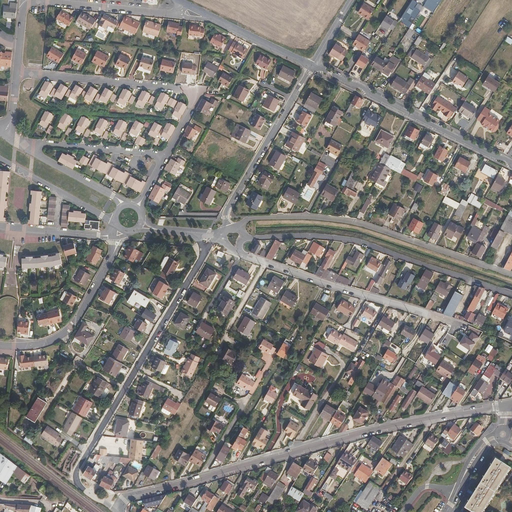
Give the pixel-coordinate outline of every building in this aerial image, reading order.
[(441,0),(427,0),(424,6),(434,12),(441,0)] [(16,4),(9,3),(9,7),(3,6),(2,17),(14,19),(16,4)] [(375,10),(364,4),(359,13),(369,19),(375,10)] [(65,14),(60,11),(55,18),(67,27),(72,18),(69,16),(68,17),(65,14)] [(91,19),(80,13),(75,21),(89,30),(95,21),(91,19)] [(117,22),(104,15),(97,26),(104,30),(106,26),(113,30),(117,22)] [(131,22),(123,19),(118,28),(134,35),(139,24),(131,21),(131,22)] [(151,25),(145,23),(142,32),(157,37),(160,26),(151,23),(151,25)] [(178,25),(167,23),(165,33),(176,35),(175,37),(179,38),(181,29),(178,28),(178,25)] [(193,27),(188,26),(187,36),(202,38),(203,31),(199,30),(199,28),(195,28),(193,28),(193,27)] [(413,35),(409,31),(405,37),(410,40),(413,35)] [(216,38),(213,35),(208,44),(219,49),(224,40),(220,37),(219,39),(216,38)] [(371,43),(359,36),(355,41),(352,46),(364,54),(371,43)] [(245,52),(231,44),(226,52),(230,54),(229,55),(240,61),(245,52)] [(348,53),(335,45),(328,56),(332,58),(333,57),(342,62),(348,53)] [(63,54),(51,47),(47,54),(47,56),(58,63),(63,54)] [(86,55),(76,50),(71,60),(77,63),(78,62),(82,64),(86,55)] [(108,57),(96,51),(91,61),(97,64),(103,67),(108,57)] [(413,58),(417,61),(422,54),(417,51),(413,58)] [(11,53),(4,52),(4,54),(1,53),(0,52),(0,67),(1,68),(3,69),(4,68),(6,68),(6,66),(7,62),(10,62),(11,53)] [(129,59),(119,54),(115,64),(121,67),(125,69),(129,59)] [(417,61),(422,64),(427,57),(422,54),(417,61)] [(269,63),(258,56),(253,65),(264,71),(269,63)] [(153,61),(141,57),(138,66),(142,67),(146,68),(145,70),(150,71),(153,61)] [(427,57),(422,64),(425,67),(430,59),(427,57)] [(371,66),(382,73),(387,66),(376,59),(371,66)] [(174,63),(161,60),(159,69),(166,71),(166,72),(172,74),(174,63)] [(382,73),(387,76),(395,64),(390,61),(387,66),(382,73)] [(191,64),(182,63),(180,74),(197,76),(199,67),(191,66),(191,64)] [(217,69),(206,63),(202,71),(207,74),(207,75),(212,78),(217,69)] [(398,66),(395,64),(387,76),(388,77),(392,71),(393,73),(398,66)] [(292,75),(280,68),(275,78),(287,85),(292,75)] [(469,78),(460,72),(453,82),(458,85),(458,84),(460,85),(463,87),(469,78)] [(231,79),(221,73),(217,82),(226,87),(231,79)] [(498,82),(487,74),(481,83),(492,91),(498,82)] [(428,81),(423,77),(417,85),(423,89),(422,91),(429,95),(436,85),(428,81)] [(398,91),(404,82),(398,79),(392,88),(398,91)] [(404,82),(398,91),(402,94),(408,85),(404,82)] [(52,86),(47,83),(46,84),(44,83),(40,91),(41,91),(38,96),(45,100),(48,94),(49,94),(52,87),(51,86),(52,86)] [(57,90),(53,96),(60,100),(67,88),(60,84),(57,90)] [(408,85),(402,94),(404,96),(410,87),(408,85)] [(75,86),(72,91),(68,97),(75,101),(82,90),(75,86)] [(90,87),(86,93),(83,99),(90,103),(97,91),(90,87)] [(245,91),(237,87),(231,99),(239,103),(243,96),(245,91)] [(101,96),(98,100),(105,104),(112,92),(105,88),(101,96)] [(130,92),(125,90),(124,91),(122,90),(118,97),(119,97),(116,102),(123,106),(126,100),(127,100),(130,94),(129,93),(130,92)] [(143,92),(142,91),(137,99),(138,99),(135,104),(142,108),(146,102),(150,96),(149,95),(149,94),(144,91),(143,92)] [(402,94),(398,91),(395,95),(394,97),(399,100),(400,97),(402,94)] [(323,99),(311,92),(306,102),(317,108),(323,99)] [(167,95),(162,93),(161,94),(160,93),(156,100),(156,101),(154,106),(160,109),(164,104),(168,97),(166,97),(167,95)] [(363,100),(355,96),(351,103),(353,104),(359,107),(363,100)] [(455,107),(438,96),(432,106),(437,109),(438,107),(446,112),(445,114),(449,117),(455,107)] [(276,101),(267,97),(261,108),(273,114),(277,108),(275,107),(273,106),(276,101)] [(216,103),(210,100),(208,104),(201,100),(195,110),(204,115),(209,105),(214,107),(216,103)] [(184,105),(179,102),(178,103),(177,102),(173,110),(171,115),(177,119),(181,113),(182,113),(185,107),(183,106),(184,105)] [(317,108),(306,102),(304,106),(315,112),(317,108)] [(477,110),(465,103),(459,111),(471,119),(477,110)] [(342,112),(333,107),(326,120),(334,125),(342,112)] [(371,112),(367,110),(362,120),(365,122),(364,123),(375,129),(381,118),(377,116),(376,116),(370,113),(371,112)] [(486,132),(494,120),(488,116),(489,114),(484,110),(476,122),(481,126),(480,127),(483,129),(483,130),(486,132)] [(312,116),(303,111),(298,121),(306,126),(312,116)] [(52,115),(47,112),(46,113),(45,112),(41,119),(38,124),(45,128),(49,122),(49,123),(53,116),(51,116),(52,115)] [(70,118),(65,115),(64,116),(63,115),(59,122),(59,123),(56,128),(63,132),(66,126),(67,126),(71,119),(69,119),(70,118)] [(263,120),(254,115),(248,126),(257,131),(263,120)] [(88,120),(83,118),(83,119),(81,118),(77,125),(74,130),(81,134),(85,128),(86,129),(89,122),(87,121),(88,120)] [(106,122),(101,120),(101,121),(99,120),(95,127),(96,127),(93,132),(99,136),(103,130),(104,130),(107,125),(106,124),(106,122)] [(494,120),(486,132),(487,132),(488,132),(491,134),(494,134),(497,129),(497,126),(499,123),(494,120)] [(120,122),(118,121),(114,128),(114,129),(112,134),(118,138),(122,132),(126,125),(125,125),(125,124),(121,121),(120,122)] [(142,125),(135,121),(128,133),(135,137),(142,125)] [(160,126),(153,123),(147,134),(153,138),(150,144),(154,146),(157,139),(154,137),(160,126)] [(172,126),(167,124),(167,125),(165,124),(161,131),(162,132),(159,137),(165,141),(169,135),(170,135),(173,128),(172,127),(172,126)] [(239,127),(236,125),(230,138),(232,139),(239,127)] [(192,129),(186,126),(184,130),(185,130),(182,136),(191,141),(196,132),(198,133),(200,130),(193,126),(192,129)] [(419,131),(410,126),(405,135),(414,140),(419,131)] [(249,132),(239,127),(232,139),(243,145),(249,132)] [(391,136),(392,134),(386,130),(384,132),(381,130),(375,140),(385,146),(391,136)] [(305,138),(294,132),(286,147),(297,153),(305,138)] [(391,136),(385,146),(388,148),(393,137),(395,135),(392,134),(391,136)] [(433,138),(425,134),(420,143),(428,147),(433,138)] [(331,141),(329,143),(341,150),(343,147),(331,141)] [(341,150),(329,143),(326,149),(334,153),(333,154),(337,157),(341,150)] [(448,150),(440,146),(434,157),(442,161),(448,150)] [(287,156),(277,150),(270,163),(280,169),(287,156)] [(64,166),(69,157),(65,155),(64,157),(60,155),(56,162),(64,166)] [(95,170),(100,162),(94,159),(95,157),(92,155),(87,165),(95,170)] [(387,160),(386,161),(397,167),(401,161),(390,155),(387,160)] [(87,160),(81,156),(77,163),(84,167),(87,160)] [(69,157),(64,166),(71,170),(75,162),(71,160),(71,158),(69,157)] [(470,162),(460,157),(455,167),(465,172),(470,162)] [(375,182),(384,165),(386,161),(387,160),(382,158),(379,163),(374,172),(372,171),(368,178),(375,182)] [(183,162),(177,159),(175,163),(170,160),(167,165),(164,171),(173,176),(179,165),(181,166),(183,162)] [(95,170),(104,174),(109,164),(105,162),(104,164),(100,162),(95,170)] [(112,179),(117,171),(111,168),(112,166),(109,164),(104,174),(112,179)] [(497,171),(485,164),(482,171),(493,178),(497,171)] [(384,165),(375,182),(383,186),(386,181),(383,180),(386,174),(390,168),(384,165)] [(275,177),(264,170),(259,178),(261,179),(259,183),(268,189),(275,177)] [(121,184),(126,173),(123,171),(122,173),(117,171),(112,179),(121,184)] [(438,175),(429,171),(424,181),(433,185),(438,175)] [(0,172),(0,180),(6,181),(7,177),(8,177),(9,173),(4,173),(1,172),(0,172)] [(320,175),(315,172),(307,187),(311,190),(320,175)] [(121,184),(129,188),(134,180),(129,177),(130,175),(126,173),(121,184)] [(358,181),(348,176),(343,186),(344,187),(341,193),(348,197),(349,195),(354,197),(356,193),(355,193),(356,191),(353,189),(358,181)] [(505,180),(497,176),(491,187),(499,191),(505,180)] [(218,179),(214,187),(225,193),(229,185),(218,179)] [(139,183),(134,180),(129,188),(138,193),(144,183),(140,181),(139,183)] [(422,186),(416,183),(413,189),(419,193),(422,186)] [(169,189),(162,185),(160,188),(154,185),(147,199),(156,204),(164,191),(167,192),(169,189)] [(336,192),(325,186),(320,196),(331,202),(336,192)] [(215,193),(206,188),(199,202),(208,206),(215,193)] [(190,196),(177,189),(171,198),(184,206),(190,196)] [(299,197),(287,190),(282,200),(293,207),(299,197)] [(31,199),(40,200),(41,192),(38,192),(34,191),(30,191),(30,195),(32,195),(31,199)] [(263,197),(254,191),(247,203),(256,209),(263,197)] [(443,201),(457,208),(460,203),(445,196),(443,201)] [(497,205),(485,198),(484,201),(495,208),(497,205)] [(29,203),(29,207),(39,208),(40,200),(31,199),(31,203),(29,203)] [(367,204),(364,202),(358,212),(362,214),(367,204)] [(460,203),(457,208),(454,214),(460,217),(466,206),(460,203)] [(404,209),(393,204),(388,214),(399,220),(404,209)] [(30,211),(30,216),(39,217),(39,208),(29,207),(28,211),(30,211)] [(67,221),(76,222),(77,212),(73,211),(73,213),(68,213),(68,216),(67,220),(67,221)] [(81,212),(77,212),(76,222),(84,223),(85,215),(80,214),(81,212)] [(38,225),(39,217),(30,216),(30,220),(28,220),(27,224),(38,225)] [(511,216),(503,231),(511,235),(511,216)] [(422,223),(412,217),(407,227),(418,232),(422,223)] [(91,229),(93,230),(97,223),(96,222),(89,222),(89,226),(84,225),(83,229),(89,229),(89,230),(91,230),(91,229)] [(442,226),(434,222),(428,235),(437,239),(440,234),(438,233),(442,226)] [(458,226),(450,222),(447,227),(443,234),(451,238),(453,235),(458,238),(463,228),(458,225),(458,226)] [(482,231),(476,242),(478,242),(473,252),(481,256),(486,247),(481,244),(490,227),(486,225),(482,231)] [(476,242),(482,231),(474,226),(468,237),(476,242)] [(495,238),(498,233),(500,230),(495,227),(491,235),(495,238)] [(498,233),(495,238),(495,239),(491,245),(496,248),(503,235),(498,233)] [(280,243),(275,240),(270,251),(266,257),(272,259),(280,243)] [(257,243),(255,242),(252,247),(253,248),(251,252),(257,254),(261,245),(257,243)] [(324,248),(313,242),(309,251),(320,256),(322,251),(323,249),(324,248)] [(76,253),(74,244),(63,246),(66,256),(76,253)] [(139,250),(129,245),(123,256),(132,261),(139,250)] [(102,250),(94,246),(88,256),(89,256),(88,260),(96,264),(100,257),(99,256),(100,254),(102,250)] [(270,251),(264,248),(261,255),(266,257),(270,251)] [(301,265),(302,263),(306,255),(295,249),(290,259),(301,265)] [(336,253),(329,249),(325,257),(327,258),(321,268),(320,268),(316,275),(335,281),(338,275),(331,272),(330,273),(326,271),(336,253)] [(511,251),(503,267),(510,270),(511,265),(511,251)] [(306,255),(302,263),(307,265),(313,254),(308,252),(306,255)] [(362,256),(356,252),(353,258),(349,255),(346,261),(355,267),(362,256)] [(52,256),(54,266),(62,265),(60,254),(58,254),(58,256),(52,256)] [(38,268),(46,267),(44,256),(43,256),(43,257),(37,258),(38,268)] [(44,256),(46,267),(54,266),(52,256),(46,257),(46,256),(44,256)] [(178,262),(167,256),(165,257),(158,269),(170,275),(173,270),(174,267),(175,268),(178,262)] [(31,257),(29,257),(30,268),(38,268),(37,258),(32,258),(31,257)] [(377,262),(371,258),(367,267),(377,272),(381,264),(377,262)] [(391,262),(386,260),(375,281),(377,282),(380,283),(386,273),(387,273),(388,270),(387,269),(391,262)] [(124,273),(116,268),(110,279),(118,283),(124,273)] [(90,274),(80,269),(74,279),(84,285),(90,274)] [(216,273),(208,269),(200,283),(208,287),(216,273)] [(251,275),(239,269),(235,277),(246,284),(251,275)] [(434,273),(426,269),(417,287),(425,291),(434,273)] [(414,275),(406,271),(402,279),(400,278),(396,286),(404,290),(407,284),(409,285),(414,275)] [(346,278),(339,274),(338,275),(335,281),(344,284),(345,282),(346,278)] [(284,283),(274,277),(268,288),(278,294),(284,283)] [(168,286),(159,281),(152,293),(161,298),(163,294),(164,294),(166,290),(165,290),(168,286)] [(445,295),(450,285),(448,283),(447,285),(445,284),(440,281),(435,290),(438,292),(445,295)] [(459,284),(445,310),(444,314),(452,317),(467,288),(459,284)] [(239,292),(226,285),(225,288),(238,295),(239,292)] [(476,294),(481,297),(485,288),(474,285),(474,287),(475,287),(474,290),(477,292),(476,294)] [(114,292),(105,287),(99,298),(108,303),(114,292)] [(146,298),(131,289),(124,300),(130,304),(132,300),(134,301),(135,300),(142,304),(146,298)] [(203,296),(194,291),(188,302),(196,307),(203,296)] [(297,298),(286,291),(280,300),(292,307),(297,298)] [(76,296),(67,292),(63,301),(62,301),(71,306),(76,296)] [(330,295),(322,293),(318,299),(326,303),(330,295)] [(500,294),(497,293),(488,310),(490,311),(500,294)] [(481,297),(476,294),(475,295),(468,309),(468,310),(465,317),(475,322),(479,315),(473,312),(481,297)] [(436,296),(433,295),(426,308),(430,310),(437,297),(436,296)] [(235,301),(226,296),(218,309),(227,314),(235,301)] [(271,303),(262,298),(253,314),(262,320),(271,303)] [(353,306),(344,301),(342,301),(337,310),(348,315),(348,314),(352,316),(356,309),(353,307),(353,306)] [(329,311),(316,303),(311,312),(324,320),(327,316),(329,311)] [(510,308),(498,303),(494,312),(505,318),(510,308)] [(377,312),(367,307),(362,315),(372,321),(377,312)] [(147,308),(142,316),(153,323),(158,315),(147,308)] [(47,313),(50,324),(54,323),(53,322),(61,319),(59,309),(47,312),(47,313)] [(46,325),(50,324),(47,313),(37,315),(39,325),(45,323),(46,325)] [(190,317),(182,313),(176,323),(184,328),(190,317)] [(480,313),(479,315),(475,322),(482,326),(483,322),(480,320),(483,314),(480,313)] [(241,333),(250,317),(247,315),(238,331),(241,333)] [(379,324),(385,328),(390,320),(389,319),(387,318),(384,316),(379,324)] [(147,323),(138,317),(133,326),(143,332),(146,328),(144,327),(147,323)] [(256,320),(250,317),(241,333),(247,337),(256,320)] [(396,323),(390,320),(385,328),(391,331),(396,323)] [(29,322),(18,321),(17,331),(21,332),(24,332),(24,334),(28,334),(29,322)] [(214,330),(202,323),(197,332),(209,339),(214,330)] [(135,331),(126,325),(120,336),(129,341),(135,331)] [(417,331),(407,325),(403,333),(412,339),(417,331)] [(340,341),(344,333),(334,327),(328,337),(339,343),(340,341)] [(92,336),(80,328),(77,333),(79,334),(76,338),(87,345),(92,336)] [(345,332),(344,333),(340,341),(354,350),(360,341),(345,332)] [(511,341),(511,340),(511,336),(500,332),(499,336),(511,341)] [(178,342),(170,338),(163,351),(172,355),(178,342)] [(274,345),(264,339),(259,348),(269,354),(270,352),(273,347),(274,345)] [(111,357),(120,362),(128,349),(119,343),(111,357)] [(289,349),(282,345),(277,354),(284,358),(289,349)] [(319,364),(326,352),(317,347),(310,359),(319,364)] [(225,361),(231,351),(225,348),(220,358),(225,361)] [(231,351),(225,361),(232,365),(238,355),(231,351)] [(329,354),(326,352),(319,364),(322,366),(329,354)] [(34,356),(35,365),(35,366),(48,364),(47,354),(41,355),(38,355),(37,354),(33,354),(34,356)] [(200,358),(191,354),(189,358),(188,358),(181,371),(191,376),(200,358)] [(35,365),(34,356),(26,357),(25,357),(25,356),(19,356),(20,367),(35,365)] [(120,362),(111,357),(110,356),(103,368),(115,375),(122,363),(120,362)] [(165,361),(156,356),(154,360),(151,366),(160,370),(165,361)] [(4,358),(0,357),(0,368),(7,369),(8,360),(4,359),(4,358)] [(483,363),(476,359),(468,370),(474,374),(478,367),(480,368),(483,363)] [(455,369),(442,361),(437,370),(446,376),(446,375),(450,377),(455,369)] [(363,367),(358,364),(356,367),(351,364),(345,373),(355,379),(363,367)] [(501,377),(504,372),(492,365),(490,369),(488,368),(484,374),(491,378),(494,373),(501,377)] [(504,372),(501,377),(511,383),(511,380),(511,365),(509,370),(506,369),(504,372)] [(253,379),(243,373),(237,382),(248,388),(248,387),(252,389),(256,382),(253,380),(253,379)] [(363,391),(372,397),(383,379),(374,373),(363,391)] [(392,384),(398,374),(395,373),(389,382),(392,384)] [(398,374),(392,384),(393,384),(383,402),(387,404),(398,387),(401,388),(403,385),(406,380),(398,374)] [(109,383),(97,377),(90,392),(101,398),(109,383)] [(484,379),(482,377),(481,379),(475,388),(483,393),(489,384),(483,380),(484,379)] [(383,379),(372,397),(373,397),(381,402),(392,384),(389,382),(383,379)] [(157,385),(146,380),(145,384),(144,384),(138,395),(148,399),(153,388),(155,389),(157,385)] [(443,393),(450,398),(453,394),(456,389),(458,387),(450,382),(443,393)] [(311,390),(301,384),(295,393),(306,399),(308,400),(305,405),(311,408),(319,394),(311,389),(311,390)] [(436,395),(422,387),(421,387),(416,395),(431,404),(436,395)] [(278,393),(270,388),(264,398),(272,402),(278,393)] [(417,391),(413,388),(412,390),(402,406),(406,408),(417,391)] [(353,391),(349,389),(343,401),(342,402),(349,405),(351,402),(348,400),(353,391)] [(220,399),(210,394),(205,402),(215,408),(220,399)] [(402,397),(399,394),(390,409),(394,411),(402,397)] [(453,394),(450,398),(458,403),(461,399),(457,396),(453,394)] [(46,402),(37,397),(26,416),(34,421),(46,402)] [(92,403),(81,397),(73,410),(84,416),(92,403)] [(144,402),(134,398),(129,414),(139,417),(144,402)] [(177,404),(168,399),(163,408),(172,413),(177,404)] [(321,415),(331,421),(337,411),(338,409),(327,404),(321,415)] [(364,409),(360,407),(353,419),(361,424),(363,424),(370,413),(364,409)] [(337,411),(331,421),(340,425),(346,416),(337,411)] [(81,418),(72,413),(64,427),(65,427),(67,428),(65,432),(71,435),(73,432),(74,432),(81,418)] [(225,424),(213,418),(210,423),(208,428),(212,430),(213,429),(216,430),(220,433),(225,424)] [(129,421),(119,419),(118,420),(116,420),(113,433),(127,436),(129,421)] [(301,424),(292,419),(286,430),(290,432),(291,432),(290,435),(294,437),(301,424)] [(348,425),(344,423),(338,433),(346,431),(348,428),(347,427),(348,425)] [(483,428),(476,424),(472,431),(478,435),(479,433),(481,431),(483,428)] [(450,431),(449,433),(452,434),(450,437),(456,441),(463,430),(455,425),(450,431)] [(249,429),(244,426),(233,446),(237,449),(238,448),(239,446),(243,449),(244,449),(248,440),(244,438),(248,430),(249,429)] [(59,435),(46,427),(41,436),(58,446),(62,440),(58,437),(59,435)] [(253,433),(248,430),(244,438),(248,440),(253,433)] [(269,438),(259,432),(252,443),(258,446),(259,444),(264,447),(269,438)] [(443,441),(446,443),(450,437),(452,434),(449,433),(446,437),(443,441)] [(32,445),(35,441),(27,435),(25,439),(32,445)] [(439,441),(431,435),(425,445),(433,450),(439,441)] [(383,443),(374,436),(369,444),(369,445),(373,447),(375,448),(378,451),(383,443)] [(413,446),(400,437),(392,450),(404,459),(413,446)] [(129,457),(134,458),(141,458),(143,441),(132,440),(129,457)] [(455,448),(446,443),(443,441),(441,444),(444,446),(452,452),(455,448)] [(218,455),(225,460),(229,452),(231,449),(224,445),(218,455)] [(457,445),(455,448),(462,454),(466,448),(462,446),(461,447),(457,445)] [(162,448),(158,446),(152,456),(156,458),(162,448)] [(190,459),(192,455),(180,449),(176,457),(184,462),(183,463),(187,465),(190,459)] [(196,449),(192,455),(190,459),(194,462),(194,461),(201,465),(207,455),(196,449)] [(0,479),(7,483),(13,474),(18,465),(0,451),(0,479)] [(332,454),(327,452),(323,458),(328,461),(332,454)] [(352,470),(357,462),(344,453),(338,464),(333,471),(345,480),(351,472),(352,470)] [(108,455),(100,455),(98,461),(108,464),(113,456),(108,455)] [(123,457),(114,456),(110,462),(117,464),(118,464),(120,462),(123,457)] [(471,511),(482,511),(511,467),(495,458),(464,507),(471,511)] [(307,462),(303,468),(313,475),(319,465),(308,459),(307,462)] [(391,465),(382,459),(376,469),(384,475),(391,465)] [(400,464),(392,459),(390,462),(392,464),(398,468),(400,464)] [(358,461),(357,462),(352,470),(356,473),(355,474),(364,480),(367,482),(374,472),(358,461)] [(297,478),(303,468),(293,462),(287,472),(297,478)] [(140,471),(129,465),(124,474),(135,480),(140,471)] [(154,467),(150,465),(145,473),(143,472),(140,477),(143,479),(146,474),(155,479),(158,474),(160,470),(157,468),(154,467)] [(88,478),(93,469),(89,466),(83,475),(86,476),(88,478)] [(18,467),(13,474),(25,483),(30,476),(18,467)] [(270,472),(265,479),(264,480),(273,486),(281,474),(272,468),(270,472)] [(98,472),(93,469),(88,478),(90,479),(92,481),(98,472)] [(261,477),(265,479),(270,472),(266,470),(261,477)] [(413,478),(404,473),(399,481),(407,486),(413,478)] [(117,478),(112,475),(112,476),(111,477),(106,487),(108,489),(110,490),(117,478)] [(106,487),(111,477),(110,477),(109,478),(106,476),(100,485),(103,486),(106,487)] [(128,479),(123,476),(121,479),(122,480),(120,485),(129,489),(131,484),(126,482),(128,479)] [(259,482),(249,476),(239,492),(244,494),(250,484),(255,487),(259,482)] [(318,480),(312,477),(303,492),(312,497),(314,494),(310,491),(315,482),(316,483),(318,480)] [(295,480),(294,479),(287,490),(289,491),(292,486),(295,480)] [(233,487),(225,482),(220,490),(228,495),(233,487)] [(360,499),(371,506),(381,490),(370,483),(369,484),(360,499)] [(274,506),(284,490),(277,485),(270,496),(267,501),(274,506)] [(209,504),(214,496),(207,492),(202,500),(206,502),(209,504)] [(198,499),(190,494),(185,502),(193,507),(198,499)] [(216,494),(214,496),(209,504),(207,508),(206,509),(211,511),(219,500),(220,497),(216,494)] [(160,505),(166,495),(144,500),(145,508),(146,507),(160,505)] [(368,511),(371,506),(360,499),(357,504),(368,511)] [(315,511),(317,510),(304,501),(296,511),(315,511)]
